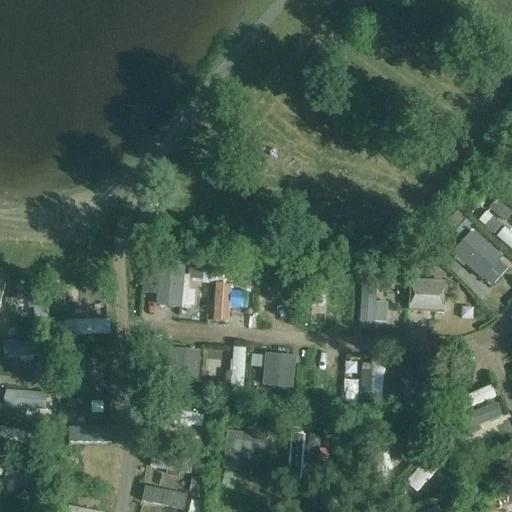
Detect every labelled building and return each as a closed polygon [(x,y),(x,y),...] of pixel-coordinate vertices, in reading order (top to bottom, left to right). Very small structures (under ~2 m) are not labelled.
[(342,69),(364,79),(371,63),(349,52),(342,69)] [(452,162),(445,169),(458,182),(465,175),(452,162)] [(417,176),(400,206),(422,218),(438,189),(417,176)] [(496,233),(511,216),(511,208),(501,197),(480,217),(496,233)] [(499,235),(511,246),(511,227),(508,224),(499,235)] [(501,269),(506,274),(511,268),(511,260),(476,226),(455,248),(490,281),(501,269)] [(170,267),(171,304),(199,303),(199,286),(192,286),(192,266),(170,267)] [(447,310),(449,276),(416,274),(414,308),(447,310)] [(0,275),(0,321),(11,279),(0,275)] [(218,278),(216,317),(232,318),(234,279),(218,278)] [(395,285),(365,283),(363,320),(393,322),(395,285)] [(234,289),(234,303),(252,302),(252,289),(234,289)] [(314,324),(315,300),(306,300),(305,323),(314,324)] [(317,302),(316,323),(329,324),(330,302),(317,302)] [(464,303),(464,317),(477,316),(477,303),(464,303)] [(69,316),(69,332),(113,332),(113,316),(69,316)] [(39,354),(38,337),(8,340),(9,357),(39,354)] [(181,375),(204,375),(204,345),(181,345),(181,375)] [(249,384),(250,345),(236,345),(234,384),(249,384)] [(297,384),(299,350),(269,348),(267,383),(297,384)] [(364,359),(364,396),(387,396),(387,359),(364,359)] [(106,379),(107,364),(94,363),(93,378),(106,379)] [(363,377),(349,377),(349,394),(363,394),(363,377)] [(495,382),(473,390),(478,404),(500,395),(495,382)] [(10,387),(7,406),(44,411),(47,391),(10,387)] [(94,395),(94,411),(108,412),(109,396),(94,395)] [(501,397),(472,410),(478,424),(507,412),(501,397)] [(74,423),(74,442),(115,443),(115,424),(74,423)] [(152,452),(151,467),(185,470),(186,455),(152,452)] [(418,489),(430,482),(432,485),(443,478),(429,456),(406,470),(418,489)] [(146,484),(144,511),(179,511),(179,505),(187,505),(188,486),(146,484)] [(190,511),(203,511),(207,498),(194,495),(190,511)] [(511,498),(500,503),(503,511),(509,511),(511,511),(511,498)] [(72,511),(110,511),(110,506),(73,503),(72,511)] [(419,511),(445,511),(442,503),(419,511)]
